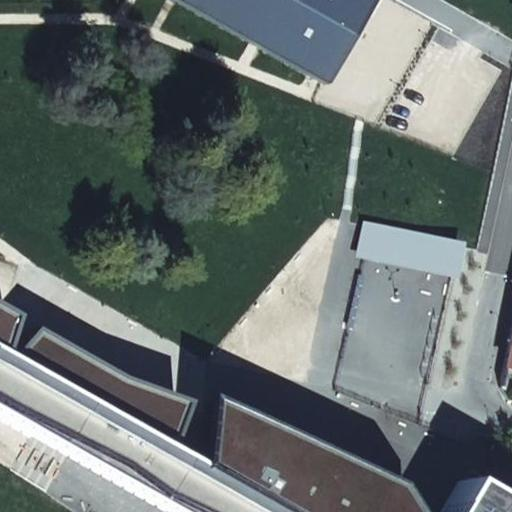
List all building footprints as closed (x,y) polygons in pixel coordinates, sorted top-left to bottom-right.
[(173,0),(254,45),(324,83),(370,0),(173,0)] [(511,370),(511,318),(502,368),(511,370)] [(511,511),(505,508),(509,500),(468,477),(448,511),(402,511),(390,492),(199,410),(194,477),(160,456),(175,412),(104,381),(25,344),(2,368),(0,366),(0,328),(1,326),(0,325),(0,422),(151,511),(511,511)] [(498,382),(511,385),(511,384),(511,370),(502,368),(498,382)] [(506,401),(511,403),(511,390),(497,388),(506,401)]
